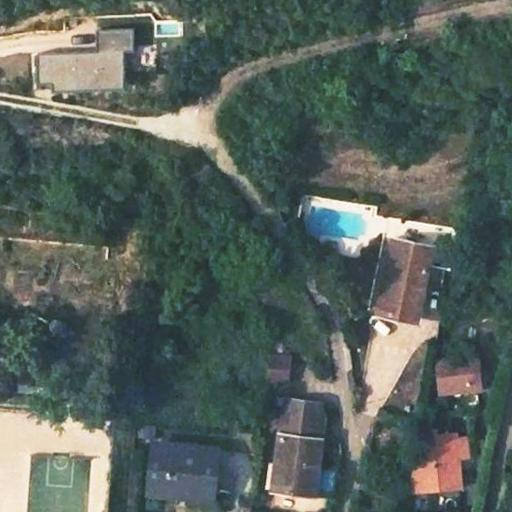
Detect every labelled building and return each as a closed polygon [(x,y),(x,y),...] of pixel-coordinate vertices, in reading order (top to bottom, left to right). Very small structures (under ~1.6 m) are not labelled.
[(100,31),(101,54),(47,56),(48,86),(66,85),(66,93),(138,91),(135,30),(100,31)] [(434,248),(393,239),(378,312),(413,320),(420,286),(425,287),(434,248)] [(293,384),(294,356),(269,355),(269,384),(293,384)] [(478,357),(437,361),(441,395),(482,391),(478,357)] [(321,401),(284,396),(273,489),(332,497),(336,469),(317,467),(324,417),(321,401)] [(407,492),(461,486),(457,454),(468,454),(466,440),(456,441),(455,435),(435,437),(435,430),(418,431),(407,492)] [(221,452),(155,444),(149,493),(179,497),(180,488),(215,492),(221,452)] [(214,502),(215,492),(180,488),(179,497),(214,502)]
